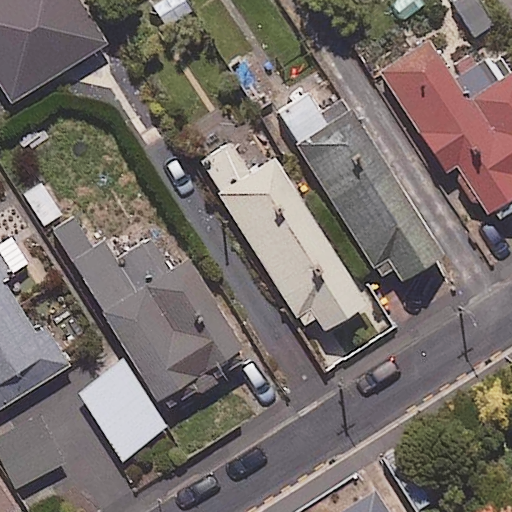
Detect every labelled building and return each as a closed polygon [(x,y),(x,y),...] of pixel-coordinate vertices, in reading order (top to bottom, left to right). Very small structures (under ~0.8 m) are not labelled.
[(104,40),(80,0),(0,0),(0,82),(8,97),(104,40)] [(444,62),(426,34),(376,66),(438,164),(450,156),(483,208),(511,189),(511,66),(497,75),(476,42),(444,62)] [(440,247),(328,74),(272,110),(384,283),(440,247)] [(247,168),(228,137),(198,156),(306,332),(363,297),(273,152),(247,168)] [(70,210),(49,222),(151,394),(240,341),(188,253),(164,267),(148,241),(117,259),(103,235),(89,242),(70,210)] [(0,403),(68,361),(44,323),(34,329),(0,274),(25,259),(9,233),(0,238),(0,403)] [(166,425),(121,357),(76,387),(120,455),(166,425)] [(64,459),(40,412),(0,432),(0,454),(15,484),(64,459)] [(0,511),(5,511),(15,506),(0,481),(0,511)] [(511,511),(511,483),(466,511),(511,511)] [(389,511),(373,486),(331,511),(389,511)]
